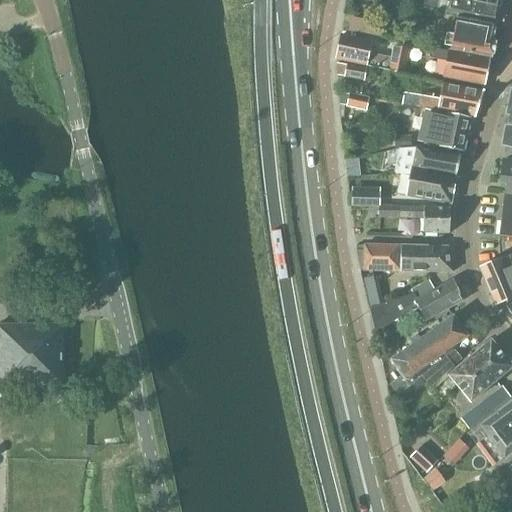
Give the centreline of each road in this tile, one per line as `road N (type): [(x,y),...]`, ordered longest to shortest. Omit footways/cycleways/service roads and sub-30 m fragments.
road 1 (unclassified): [(162,511),(44,0)]
road 2 (primary): [(369,511),(337,380),(300,154),(289,0)]
road 3 (unclassified): [(511,348),(470,281),(463,243),(475,154),(495,91),(511,69)]
